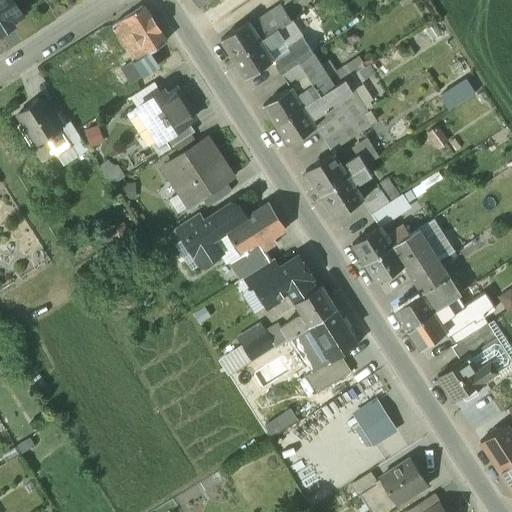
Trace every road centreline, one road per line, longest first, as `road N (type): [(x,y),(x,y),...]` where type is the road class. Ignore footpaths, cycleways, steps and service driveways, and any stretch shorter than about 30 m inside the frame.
road 1 (tertiary): [(498,511),(165,0)]
road 2 (residential): [(0,72),(113,0)]
